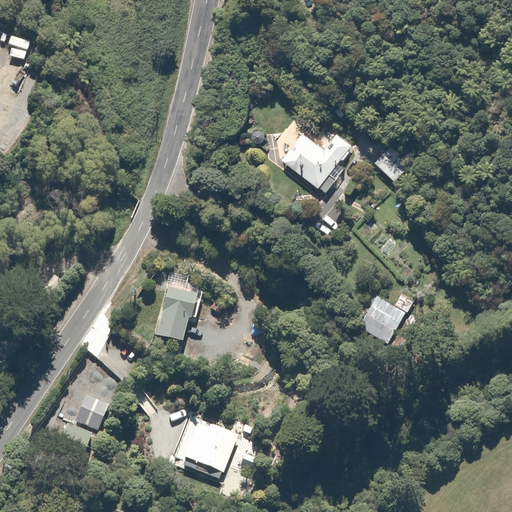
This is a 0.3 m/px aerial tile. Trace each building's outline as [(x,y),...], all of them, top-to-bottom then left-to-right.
[(325,151),(305,135),(284,162),(325,195),(347,168),(343,165),(356,149),(337,134),(325,151)] [(408,168),(387,150),(374,164),(395,183),(408,168)] [(193,312),(200,313),(206,283),(170,275),(156,340),(185,347),(193,312)] [(398,305),(384,293),(370,309),(384,321),(398,305)] [(115,408),(90,396),(78,422),(102,434),(115,408)] [(239,437),(187,419),(171,463),(223,482),(239,437)] [(99,441),(68,427),(57,452),(88,466),(99,441)] [(260,459),(246,454),(240,468),(255,474),(260,459)]
